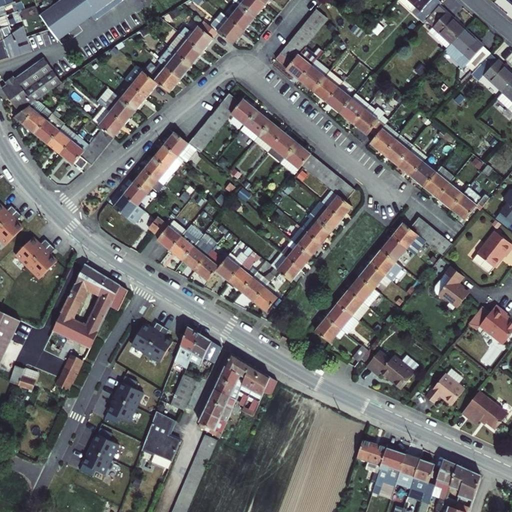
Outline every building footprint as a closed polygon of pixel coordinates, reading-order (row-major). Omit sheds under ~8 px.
[(65,0),(61,3),(41,18),(58,42),(93,17),(97,22),(127,0),(137,0),(138,1),(139,0),(65,0)] [(237,0),(234,4),(239,8),(246,0),(237,0)] [(264,6),(255,0),(246,0),(239,8),(253,20),(264,6)] [(445,4),(440,0),(400,0),(399,1),(411,12),(416,5),(432,19),(441,8),(445,4)] [(12,18),(14,17),(20,15),(17,6),(13,7),(15,11),(11,13),(12,18)] [(442,7),(441,8),(432,19),(428,23),(437,32),(434,36),(450,50),(467,30),(442,7)] [(239,8),(228,22),(242,33),(253,20),(239,8)] [(0,11),(0,21),(7,19),(8,19),(5,9),(0,11)] [(317,14),(313,19),(325,28),(329,23),(317,14)] [(14,17),(17,26),(19,25),(23,24),(20,15),(14,17)] [(212,32),(217,36),(228,22),(223,18),(212,32)] [(0,31),(1,31),(10,28),(7,19),(0,21),(0,31)] [(325,28),(313,19),(309,24),(320,33),(325,28)] [(218,37),(231,47),(242,33),(228,22),(217,36),(218,37)] [(309,24),(305,30),(316,38),(320,33),(309,24)] [(212,32),(205,26),(201,32),(199,31),(193,37),(186,32),(181,38),(188,44),(203,56),(218,37),(217,36),(212,32)] [(14,37),(0,46),(0,63),(32,53),(30,47),(18,50),(16,45),(28,41),(25,29),(21,32),(14,37)] [(305,30),(300,35),(312,44),(316,38),(305,30)] [(494,53),(467,30),(450,50),(448,52),(474,75),(491,55),(494,53)] [(0,31),(0,46),(14,37),(11,32),(8,33),(3,37),(1,31),(0,31)] [(312,44),(300,35),(296,41),(307,50),(312,44)] [(170,51),(177,57),(192,69),(203,56),(188,44),(181,38),(170,51)] [(307,50),(296,41),(291,46),(303,55),(305,52),(307,50)] [(303,55),(291,46),(287,52),(298,61),(303,55)] [(166,71),(181,83),(192,69),(177,57),(170,51),(159,65),(166,71)] [(287,52),(283,57),(294,66),(298,61),(287,52)] [(287,75),(300,86),(312,71),(317,65),(319,63),(305,52),(303,55),(298,61),(294,66),(289,72),(287,75)] [(487,76),(499,62),(491,55),(474,75),(473,75),(481,82),(487,76)] [(283,57),(278,63),(289,72),(294,66),(283,57)] [(511,73),(499,62),(487,76),(505,92),(511,84),(511,73)] [(43,63),(16,82),(14,80),(5,86),(7,88),(2,91),(20,117),(29,111),(62,88),(43,63)] [(317,65),(312,71),(325,82),(330,76),(317,65)] [(128,85),(133,89),(144,76),(139,71),(128,85)] [(181,83),(166,71),(155,85),(159,88),(170,96),(181,83)] [(312,71),(300,86),(314,97),(325,82),(312,71)] [(155,85),(144,76),(133,89),(148,101),(159,88),(155,85)] [(330,76),(325,82),(338,94),(344,87),(330,76)] [(325,82),(314,97),(327,108),(338,94),(325,82)] [(511,84),(505,92),(500,98),(511,109),(511,84)] [(133,89),(122,102),(137,114),(148,101),(133,89)] [(110,92),(99,106),(100,107),(103,103),(108,107),(116,97),(110,92)] [(338,94),(327,108),(340,119),(351,105),(338,94)] [(239,104),(228,95),(223,100),(235,110),(239,104)] [(137,114),(122,102),(116,97),(108,107),(103,103),(100,107),(105,112),(126,128),(137,114)] [(231,114),(244,125),(256,110),(243,99),(239,104),(235,110),(231,114)] [(235,110),(223,100),(218,106),(230,116),(231,114),(235,110)] [(356,100),(351,105),(364,116),(369,110),(356,100)] [(351,105),(340,119),(353,130),(364,116),(351,105)] [(218,106),(214,112),(226,121),(230,116),(218,106)] [(253,141),(269,121),(256,110),(244,125),(240,130),(253,141)] [(369,110),(364,116),(383,132),(387,128),(388,127),(369,110)] [(40,121),(34,116),(29,111),(20,117),(14,121),(35,140),(52,120),(46,114),(44,116),(40,121)] [(34,116),(40,121),(44,116),(38,111),(34,116)] [(94,125),(99,130),(103,133),(114,142),(126,128),(105,112),(94,125)] [(214,112),(209,117),(221,126),(226,121),(214,112)] [(364,116),(353,130),(366,140),(369,137),(376,142),(383,134),(383,132),(364,116)] [(221,126),(209,117),(205,122),(217,131),(221,126)] [(35,140),(47,150),(59,136),(64,130),(52,120),(35,140)] [(266,152),(282,132),(269,121),(253,141),(266,152)] [(217,131),(205,122),(201,128),(212,137),(217,131)] [(201,128),(196,133),(208,142),(212,137),(201,128)] [(383,134),(396,145),(400,139),(387,128),(383,132),(383,134)] [(76,140),(64,130),(59,136),(71,146),(76,140)] [(266,152),(280,163),(296,143),(282,132),(266,152)] [(103,133),(99,138),(111,147),(114,142),(103,133)] [(208,142),(196,133),(192,139),(203,148),(208,142)] [(174,134),(164,146),(177,157),(187,144),(174,134)] [(385,159),(396,145),(383,134),(376,142),(371,148),(385,159)] [(47,150),(59,160),(71,146),(59,136),(47,150)] [(99,138),(94,144),(106,152),(111,147),(99,138)] [(192,139),(187,144),(199,154),(203,148),(192,139)] [(396,145),(409,156),(413,151),(400,139),(396,145)] [(296,143),(280,163),(279,164),(293,176),(300,166),(310,155),(296,143)] [(94,144),(90,149),(102,157),(106,152),(94,144)] [(396,145),(385,159),(398,170),(409,156),(396,145)] [(74,168),(81,160),(84,156),(71,146),(59,160),(72,171),(74,168)] [(177,157),(164,146),(154,159),(167,170),(177,157)] [(102,157),(90,149),(86,154),(97,163),(102,157)] [(409,156),(422,167),(426,162),(413,151),(409,156)] [(97,163),(86,154),(84,156),(81,160),(89,166),(92,168),(97,163)] [(310,155),(300,166),(305,171),(315,159),(310,155)] [(398,170),(411,181),(422,167),(409,156),(398,170)] [(167,170),(154,159),(145,171),(157,182),(167,170)] [(305,171),(311,175),(320,164),(315,159),(305,171)] [(81,160),(74,168),(82,174),(89,166),(81,160)] [(311,175),(316,179),(326,168),(320,164),(311,175)] [(422,167),(411,181),(424,192),(435,178),(422,167)] [(316,179),(322,184),(331,173),(326,168),(316,179)] [(134,185),(147,195),(157,182),(145,171),(134,185)] [(322,184),(328,188),(337,177),(331,173),(322,184)] [(435,178),(424,192),(437,203),(448,189),(452,184),(439,173),(435,178)] [(329,189),(333,193),(342,181),(337,177),(328,188),(329,189)] [(342,181),(333,193),(338,197),(347,186),(342,181)] [(147,195),(134,185),(125,197),(138,207),(147,195)] [(338,197),(344,202),(353,191),(347,186),(338,197)] [(338,197),(333,193),(329,189),(318,202),(338,218),(348,205),(344,202),(338,197)] [(448,189),(437,203),(450,214),(461,200),(448,189)] [(461,200),(450,214),(462,224),(476,206),(482,211),(490,201),(486,198),(483,201),(470,190),(461,200)] [(511,193),(510,193),(504,202),(509,206),(501,215),(511,225),(511,193)] [(138,207),(125,197),(115,210),(134,226),(145,213),(138,207)] [(338,218),(318,202),(308,214),(314,219),(328,230),(338,218)] [(6,212),(0,205),(0,228),(17,211),(12,206),(6,212)] [(22,216),(17,211),(0,228),(0,240),(6,246),(23,229),(16,222),(22,216)] [(147,229),(153,233),(162,221),(157,217),(147,229)] [(314,219),(304,231),(318,243),(328,230),(314,219)] [(411,230),(417,235),(425,224),(420,219),(412,230),(411,230)] [(168,226),(162,221),(153,233),(158,237),(156,241),(169,250),(180,236),(185,230),(172,220),(168,226)] [(417,235),(422,239),(431,227),(425,224),(417,235)] [(395,240),(408,251),(414,255),(425,241),(422,239),(417,235),(411,230),(412,230),(407,226),(395,240)] [(431,227),(422,239),(425,241),(428,244),(436,232),(431,227)] [(169,250),(181,260),(193,246),(197,240),(185,230),(180,236),(169,250)] [(304,231),(294,244),(308,255),(318,243),(304,231)] [(428,244),(434,248),(442,237),(436,232),(428,244)] [(511,247),(495,234),(472,263),(488,276),(504,257),(506,258),(511,250),(511,247)] [(434,248),(439,253),(448,241),(442,237),(434,248)] [(41,245),(34,238),(16,255),(28,267),(51,244),(46,239),(41,245)] [(181,260),(194,270),(206,256),(210,250),(197,240),(193,246),(181,260)] [(384,254),(398,264),(408,251),(395,240),(384,254)] [(439,253),(445,257),(451,249),(454,246),(448,241),(439,253)] [(56,249),(51,244),(28,267),(40,279),(58,262),(50,255),(56,249)] [(294,244),(284,256),(298,268),(308,255),(294,244)] [(398,264),(384,254),(374,267),(387,277),(393,283),(404,269),(398,264)] [(241,265),(228,255),(226,257),(238,268),(241,265)] [(206,256),(194,270),(207,280),(214,272),(218,266),(206,256)] [(298,268),(284,256),(273,269),(288,280),(298,268)] [(218,266),(214,272),(227,282),(238,268),(226,257),(218,266)] [(75,342),(70,353),(85,360),(109,308),(110,307),(120,286),(84,265),(54,331),(75,342)] [(363,281),(376,291),(387,277),(374,267),(363,281)] [(238,268),(227,282),(240,292),(251,278),(238,268)] [(470,295),(459,286),(464,279),(452,270),(435,290),(434,293),(436,296),(447,305),(449,303),(457,310),(470,295)] [(268,282),(256,273),(253,275),(265,285),(268,282)] [(240,292),(252,301),(263,288),(265,285),(253,275),(251,278),(240,292)] [(363,281),(352,294),(365,305),(372,310),(382,297),(376,291),(363,281)] [(263,288),(270,294),(272,291),(265,285),(263,288)] [(127,290),(120,286),(110,307),(109,308),(118,311),(127,290)] [(263,288),(252,301),(263,311),(274,297),(270,294),(263,288)] [(365,305),(352,294),(342,307),(355,318),(365,305)] [(365,305),(355,318),(361,324),(372,310),(365,305)] [(342,307),(330,321),(344,332),(355,318),(342,307)] [(482,327),(481,329),(504,347),(511,337),(511,325),(506,320),(508,318),(497,309),(491,316),(487,322),(479,316),(475,321),(482,327)] [(484,310),(479,316),(487,322),(491,316),(484,310)] [(0,364),(20,323),(0,312),(0,364)] [(330,321),(320,335),(334,345),(344,332),(330,321)] [(162,326),(157,322),(153,329),(144,324),(132,344),(146,353),(162,326)] [(164,337),(168,329),(162,326),(146,353),(160,361),(172,341),(164,337)] [(188,327),(175,362),(186,368),(200,335),(188,327)] [(221,348),(200,335),(186,368),(197,374),(204,358),(214,364),(221,348)] [(368,351),(362,347),(354,358),(360,362),(368,351)] [(380,353),(366,369),(378,379),(381,376),(400,392),(414,376),(394,359),(391,362),(380,353)] [(232,354),(225,369),(240,377),(241,375),(243,375),(242,378),(245,379),(251,365),(232,354)] [(56,386),(70,392),(81,369),(84,362),(71,356),(56,386)] [(249,397),(261,372),(251,365),(245,379),(241,388),(239,392),(243,394),(249,397)] [(15,366),(8,382),(13,384),(33,391),(38,376),(15,366)] [(240,377),(225,369),(220,378),(236,386),(240,377)] [(265,392),(272,396),(277,384),(278,382),(261,372),(249,397),(257,401),(252,411),(245,408),(243,412),(254,416),(265,392)] [(183,411),(197,380),(184,374),(175,394),(172,402),(170,405),(183,411)] [(124,377),(115,398),(136,408),(143,393),(134,388),(137,382),(124,377)] [(220,378),(215,389),(231,397),(233,398),(236,399),(239,394),(239,392),(241,388),(238,387),(236,386),(220,378)] [(445,378),(426,401),(433,407),(439,399),(452,409),(464,394),(445,378)] [(231,397),(215,389),(210,400),(226,408),(228,409),(232,411),(233,407),(235,403),(236,399),(233,398),(231,397)] [(243,412),(245,408),(249,397),(243,394),(239,405),(235,403),(233,407),(243,412)] [(479,395),(462,416),(476,427),(481,421),(494,433),(506,417),(479,395)] [(136,408),(115,398),(104,419),(117,425),(120,419),(129,423),(136,408)] [(210,400),(204,412),(226,422),(232,411),(228,409),(226,408),(210,400)] [(171,436),(177,422),(176,422),(156,411),(143,450),(157,456),(155,462),(171,469),(182,441),(171,436)] [(211,429),(214,431),(218,433),(221,434),(226,422),(204,412),(199,423),(200,424),(204,426),(207,427),(211,429)] [(100,428),(90,449),(112,459),(119,444),(110,440),(112,434),(100,428)] [(206,437),(203,444),(215,450),(216,447),(218,443),(206,437)] [(360,440),(354,459),(378,466),(384,448),(360,440)] [(203,444),(201,449),(213,455),(215,450),(203,444)] [(378,466),(376,474),(373,483),(370,492),(376,494),(381,478),(395,483),(399,473),(405,455),(384,448),(378,466)] [(112,459),(90,449),(80,470),(92,476),(95,470),(104,475),(112,459)] [(213,455),(201,449),(198,455),(210,461),(213,455)] [(198,455),(195,462),(207,467),(210,461),(198,455)] [(408,493),(412,480),(419,459),(405,455),(399,473),(405,475),(402,485),(406,486),(404,492),(408,493)] [(434,464),(419,459),(412,480),(427,485),(434,464)] [(457,465),(443,459),(436,481),(450,485),(457,465)] [(195,462),(193,468),(205,473),(207,467),(195,462)] [(457,465),(450,485),(449,487),(459,490),(467,469),(457,465)] [(193,468),(190,474),(202,479),(205,473),(193,468)] [(472,500),(481,476),(473,472),(467,469),(459,490),(458,496),(472,500)] [(367,481),(373,483),(376,474),(370,472),(367,481)] [(202,479),(190,474),(187,479),(200,485),(202,479)] [(200,485),(187,479),(185,486),(197,491),(200,485)] [(436,481),(435,485),(448,490),(449,487),(450,485),(436,481)] [(434,487),(427,485),(420,504),(428,506),(431,496),(432,492),(434,487)] [(197,491),(185,486),(182,491),(195,497),(197,491)] [(182,491),(180,497),(192,502),(195,497),(182,491)] [(192,502),(180,497),(177,504),(189,509),(192,502)] [(454,509),(456,503),(457,501),(446,497),(445,500),(450,502),(449,507),(454,509)] [(445,501),(440,511),(464,511),(454,509),(449,507),(450,502),(445,500),(445,501)] [(466,511),(468,508),(456,503),(454,509),(464,511),(466,511)]
